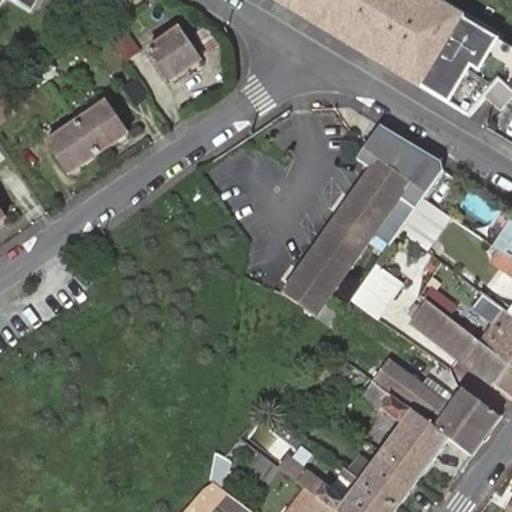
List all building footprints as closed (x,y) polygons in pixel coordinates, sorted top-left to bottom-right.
[(269,0),(467,118),(484,100),(500,82),(511,93),(511,51),(425,0),(269,0)] [(138,33),(144,44),(170,30),(164,19),(138,33)] [(203,63),(181,31),(150,52),(172,84),(203,63)] [(129,36),(112,46),(121,62),(139,52),(129,36)] [(501,114),(511,101),(511,93),(500,82),(484,100),(501,114)] [(0,101),(0,121),(12,116),(4,100),(0,101)] [(107,104),(78,125),(99,156),(127,136),(107,104)] [(99,156),(78,125),(49,144),(70,176),(99,156)] [(371,169),(285,295),(333,329),(348,309),(331,298),(374,237),(390,248),(400,234),(424,198),(425,199),(444,173),(443,164),(380,128),(358,160),(371,169)] [(425,199),(424,198),(400,234),(413,243),(427,253),(452,218),(425,199)] [(511,213),(491,245),(498,250),(511,259),(511,213)] [(511,259),(498,250),(490,262),(510,276),(511,273),(511,259)] [(378,320),(403,286),(390,276),(377,266),(353,302),(378,320)] [(429,288),(421,300),(425,302),(447,319),(455,308),(429,288)] [(486,297),(475,312),(493,326),(480,344),(511,367),(511,317),(508,315),(486,297)] [(447,319),(425,302),(409,322),(511,399),(511,367),(480,344),(447,319)] [(387,361),(371,382),(448,440),(471,457),(501,419),(456,386),(450,396),(454,399),(448,406),(422,386),(387,361)] [(428,378),(422,386),(448,406),(454,399),(450,396),(428,378)] [(448,440),(371,382),(361,396),(401,427),(380,454),(416,483),(448,440)] [(416,483),(380,454),(359,482),(395,510),(416,483)] [(298,483),(317,497),(336,511),(394,511),(395,510),(359,482),(344,501),(333,490),(307,471),(298,483)] [(218,499),(226,489),(211,477),(203,488),(218,499)] [(197,497),(212,508),(218,499),(203,488),(197,497)] [(208,511),(212,508),(197,497),(184,511),(208,511)] [(305,511),(336,511),(317,497),(305,511)]
